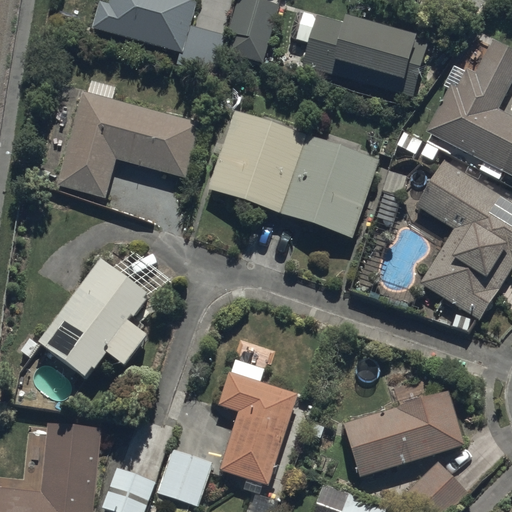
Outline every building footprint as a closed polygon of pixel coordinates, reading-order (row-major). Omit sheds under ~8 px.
[(106,0),(94,30),(181,55),(178,67),(211,77),(224,35),(190,25),(197,1),(193,0),(106,0)] [(240,0),(225,55),(263,66),(280,7),(255,0),(240,0)] [(301,68),(413,100),(429,47),(316,15),(301,68)] [(449,90),(425,139),(511,183),(511,122),(498,116),(511,88),(511,56),(491,46),(474,80),(466,76),(457,94),(449,90)] [(184,183),(200,127),(84,93),(57,187),(105,201),(116,163),(184,183)] [(235,114),(208,193),(353,241),(380,163),(235,114)] [(511,204),(446,162),(415,206),(456,232),(421,286),(480,323),(511,273),(511,204)] [(101,263),(40,349),(88,383),(107,357),(126,371),(150,338),(130,325),(150,298),(101,263)] [(220,474),(270,490),(301,397),(231,374),(220,408),(240,415),(220,474)] [(345,429),(361,482),(466,449),(449,396),(345,429)] [(0,511),(90,511),(101,431),(50,425),(41,495),(0,490),(0,511)] [(173,453),(158,497),(198,511),(213,467),(173,453)] [(438,465),(407,495),(424,511),(453,511),(470,496),(438,465)] [(106,511),(143,511),(155,481),(122,470),(106,511)] [(314,511),(387,511),(388,510),(323,487),(314,511)]
